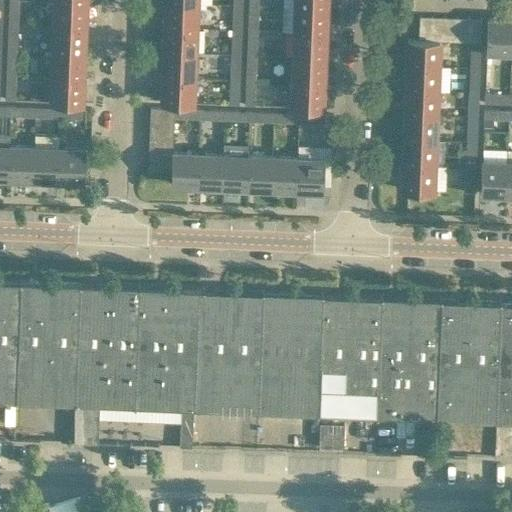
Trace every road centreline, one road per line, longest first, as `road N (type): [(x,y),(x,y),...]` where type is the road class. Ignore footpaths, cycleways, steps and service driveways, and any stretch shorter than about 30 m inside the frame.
road 1 (unclassified): [(0,476),(511,495)]
road 2 (tertiary): [(355,242),(113,232)]
road 3 (residential): [(355,242),(362,0)]
road 4 (residential): [(113,232),(120,0)]
road 5 (tertiary): [(511,249),(355,242)]
